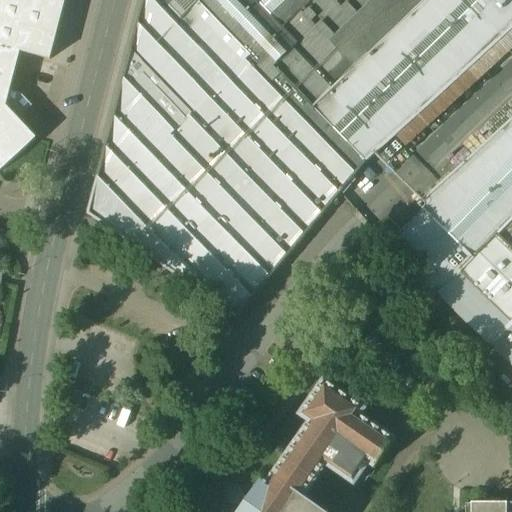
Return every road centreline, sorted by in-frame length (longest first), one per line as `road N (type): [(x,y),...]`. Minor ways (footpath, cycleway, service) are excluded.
road 1 (residential): [(93,511),(159,461),(333,268),(464,403)]
road 2 (tertiary): [(114,0),(47,264)]
road 3 (tertiary): [(47,264),(26,411),(23,511)]
road 4 (residential): [(464,403),(447,438),(452,463),(476,477),(508,456)]
